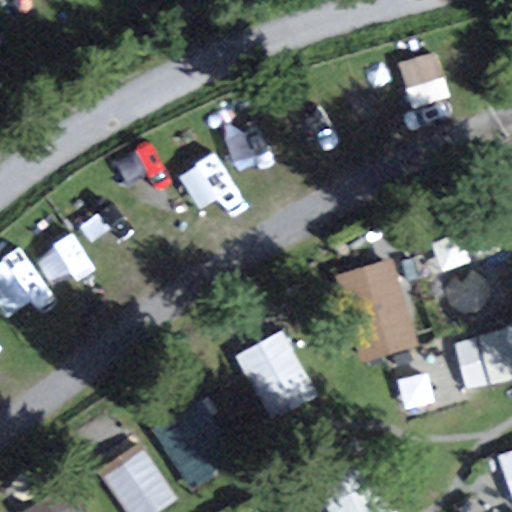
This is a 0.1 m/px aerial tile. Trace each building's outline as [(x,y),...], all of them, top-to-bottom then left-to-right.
[(511,296),(501,258),(448,273),(463,326),(511,312),(511,296)] [(367,274),(376,341),(411,336),(402,269),(367,274)] [(245,352),(279,420),(328,396),(295,328),(245,352)] [(463,391),(511,382),(511,333),(511,332),(454,342),(463,391)] [(112,470),(137,511),(163,511),(188,497),(155,444),(112,470)] [(511,451),(502,455),(511,481),(511,451)] [(98,511),(82,479),(30,504),(34,511),(98,511)] [(338,506),(340,511),(400,511),(384,482),(338,506)]
